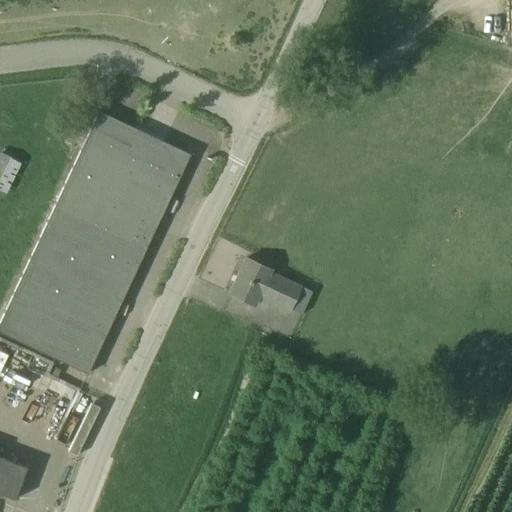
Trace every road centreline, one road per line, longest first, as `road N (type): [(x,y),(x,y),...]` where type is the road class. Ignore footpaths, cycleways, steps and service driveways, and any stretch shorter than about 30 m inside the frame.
road 1 (unclassified): [(77,511),(256,121)]
road 2 (residential): [(256,121),(114,62),(72,56),(0,63)]
road 3 (unclassified): [(256,121),(314,0)]
